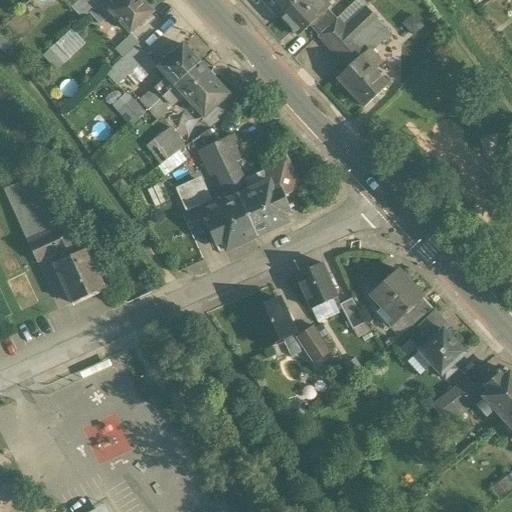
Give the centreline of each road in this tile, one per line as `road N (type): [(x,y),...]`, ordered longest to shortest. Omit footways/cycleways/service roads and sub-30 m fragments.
road 1 (residential): [(0,379),(395,205)]
road 2 (tertiary): [(208,0),(395,205)]
road 3 (tertiary): [(395,205),(511,335)]
